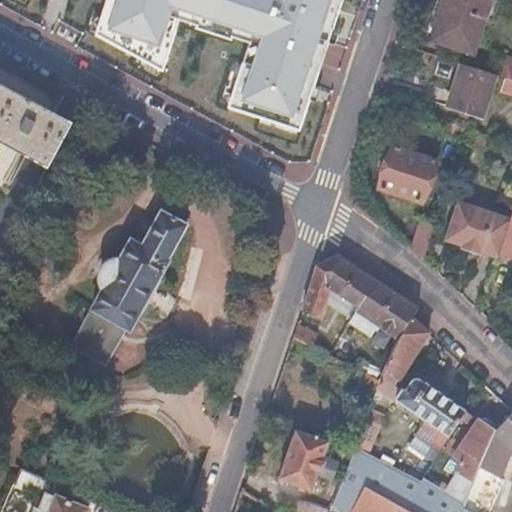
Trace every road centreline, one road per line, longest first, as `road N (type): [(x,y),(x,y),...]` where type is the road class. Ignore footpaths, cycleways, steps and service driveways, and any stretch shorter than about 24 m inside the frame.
road 1 (residential): [(312,208),(0,35)]
road 2 (residential): [(215,511),(312,208)]
road 3 (residential): [(511,375),(312,208)]
road 4 (residential): [(312,208),(383,0)]
